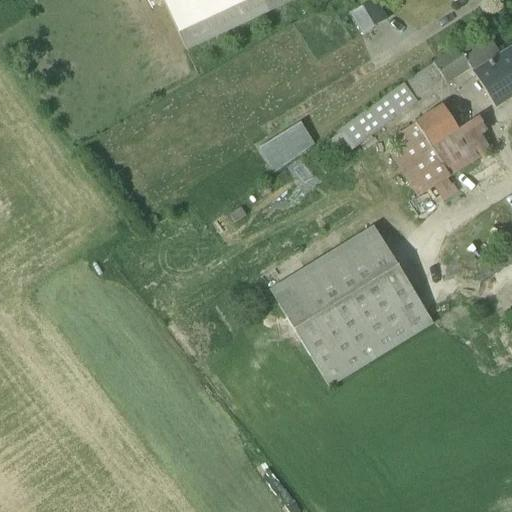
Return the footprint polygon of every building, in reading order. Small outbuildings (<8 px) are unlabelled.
[(160,0),(185,53),(296,0),(160,0)] [(372,0),(348,15),(360,36),(385,20),(373,0),(372,0)] [(494,108),(511,95),(511,49),(500,56),(485,35),(468,46),(466,42),(431,63),(432,65),(402,84),(402,85),(335,133),(336,135),(327,142),(334,151),(343,145),(350,153),(415,105),(469,70),(494,108)] [(490,153),(491,152),(480,136),(485,132),(476,118),(456,130),(440,106),(439,106),(413,122),(411,125),(391,139),(397,150),(388,157),(415,199),(431,189),(441,203),(442,203),(457,192),(450,180),(490,153)] [(312,146),(299,124),(257,150),(272,173),(273,174),(312,146)] [(431,325),(371,228),(267,292),(328,390),(430,327),(431,325)]
